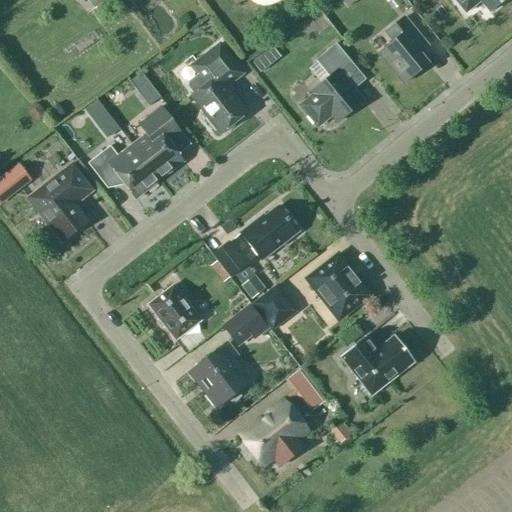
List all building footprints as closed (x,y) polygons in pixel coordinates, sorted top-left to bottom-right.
[(86,0),(93,10),(107,0),(86,0)] [(504,0),(454,0),(465,13),(480,1),(489,13),(504,0)] [(427,64),(419,53),(427,46),(404,18),(385,33),(393,43),(378,55),(403,84),(427,64)] [(270,41),(253,57),(264,68),(281,52),(270,41)] [(314,96),(301,107),(317,126),(330,115),(337,123),(362,102),(353,91),(365,81),(353,67),(335,44),(315,61),(305,69),(319,86),(311,92),(314,96)] [(242,74),(235,65),(219,45),(191,67),(198,75),(188,83),(188,87),(193,95),(190,97),(207,119),(205,120),(214,131),(216,130),(219,134),(246,113),(226,87),(242,74)] [(131,76),(143,96),(156,88),(144,68),(131,76)] [(97,101),(88,108),(101,125),(110,118),(97,101)] [(29,107),(28,111),(33,119),(38,120),(42,117),(42,113),(38,105),(33,104),(29,107)] [(138,125),(145,135),(132,145),(159,181),(183,163),(165,140),(176,131),(178,134),(179,133),(160,108),(138,125)] [(52,127),(72,153),(78,149),(58,123),(52,127)] [(34,151),(44,164),(63,149),(53,136),(34,151)] [(159,181),(132,145),(117,157),(109,147),(87,164),(107,189),(108,188),(106,186),(117,177),(135,200),(159,181)] [(16,161),(0,173),(0,182),(8,192),(28,176),(16,161)] [(71,167),(28,200),(62,243),(87,223),(73,206),(91,192),(71,167)] [(259,222),(257,220),(240,234),(260,261),(298,232),(278,207),(259,222)] [(230,278),(245,265),(228,243),(212,256),(230,278)] [(309,280),(338,318),(367,296),(337,258),(309,280)] [(239,284),(249,297),(263,288),(253,274),(239,284)] [(173,286),(147,306),(175,342),(201,321),(173,286)] [(252,306),(272,330),(295,311),(276,287),(252,306)] [(250,306),(224,327),(238,345),(264,324),(250,306)] [(337,337),(345,347),(361,335),(353,325),(337,337)] [(376,351),(365,337),(339,357),(370,397),(414,362),(394,337),(376,351)] [(239,370),(231,360),(235,357),(226,344),(193,370),(207,389),(204,391),(217,408),(229,399),(230,401),(239,394),(238,392),(250,383),(249,382),(245,385),(235,373),(239,370)] [(283,379),(309,412),(323,401),(298,368),(283,379)] [(296,447),(293,443),(308,431),(284,401),(267,414),(269,416),(262,421),(261,419),(239,436),(263,467),(278,455),(281,459),(296,447)]
